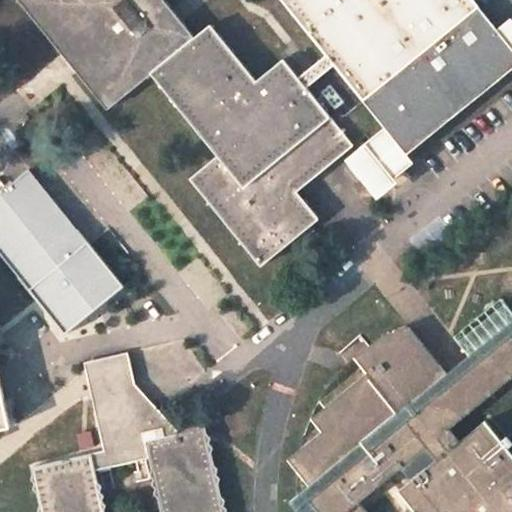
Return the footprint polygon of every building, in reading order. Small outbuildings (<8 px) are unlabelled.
[(19,0),(70,62),(107,107),(151,71),(218,154),(191,176),(260,262),(315,218),(293,190),(363,134),(341,106),(328,116),(304,87),(297,78),(282,60),(256,82),(208,24),(192,37),(173,13),(162,0),(19,0)] [(367,148),(387,173),(511,69),(511,25),(500,35),(471,0),(281,0),(325,54),(307,70),(297,78),(304,87),(333,62),(388,131),(367,148)] [(30,169),(0,193),(0,254),(36,299),(64,332),(124,284),(37,178),(30,169)] [(511,320),(502,308),(459,343),(469,355),(456,365),(445,375),(409,329),(388,338),(367,350),(351,364),(336,378),(323,396),(313,416),(305,437),(299,458),(297,485),(298,509),(298,511),(363,511),(358,506),(401,470),(411,482),(399,493),(413,511),(511,511),(511,460),(482,423),(456,444),(446,432),(511,376),(511,320)] [(89,389),(93,404),(132,395),(129,379),(126,364),(86,373),(89,389)] [(0,432),(10,430),(0,384),(0,432)] [(220,511),(204,443),(207,443),(205,432),(201,415),(180,433),(178,431),(169,434),(132,395),(93,404),(103,449),(32,468),(41,511),(220,511)]
